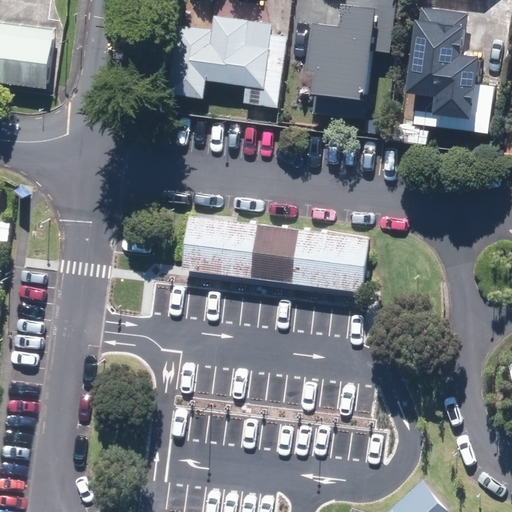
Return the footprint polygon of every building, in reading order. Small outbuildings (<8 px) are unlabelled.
[(394,0),(355,0),(350,42),(325,38),(321,65),(342,68),(339,90),(324,88),(322,107),(366,113),(375,47),(388,48),(394,0)] [(416,18),(406,92),(417,93),(413,124),(488,133),(494,86),(475,83),(478,56),(460,53),(463,28),(466,28),(468,13),(421,7),(419,19),(416,18)] [(183,25),(177,24),(167,94),(203,99),(205,80),(246,86),(244,103),(278,108),(288,36),(271,34),(273,23),(215,15),(213,29),(210,28),(183,25)] [(0,84),(48,90),(55,31),(0,24),(0,84)] [(235,221),(189,215),(186,243),(184,256),(183,266),(182,269),(364,292),(366,274),(368,254),(370,238),(235,221)] [(452,511),(422,479),(386,511),(452,511)]
